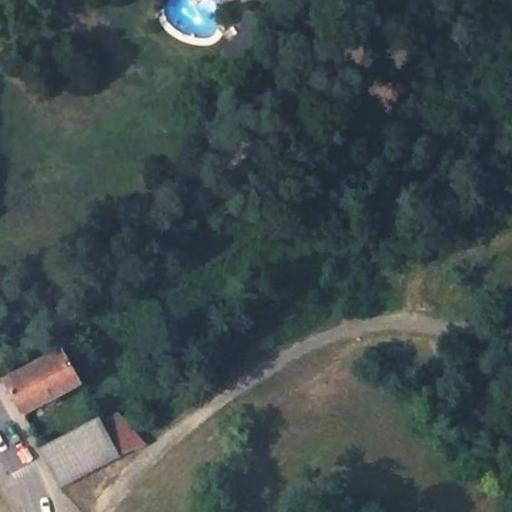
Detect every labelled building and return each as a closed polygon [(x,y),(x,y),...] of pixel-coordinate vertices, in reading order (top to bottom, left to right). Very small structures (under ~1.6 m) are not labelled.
[(250,64),(269,17),(247,8),(228,55),(250,64)] [(257,94),(252,86),(244,92),(250,100),(257,94)] [(78,387),(60,354),(6,383),(23,416),(78,387)] [(98,421),(118,456),(143,445),(115,413),(98,421)] [(118,456),(98,421),(83,430),(90,442),(81,447),(93,470),(118,456)] [(90,442),(83,430),(41,451),(49,467),(60,487),(93,470),(81,447),(90,442)]
